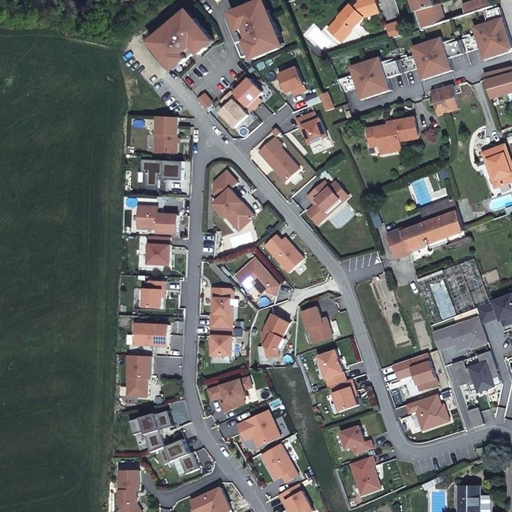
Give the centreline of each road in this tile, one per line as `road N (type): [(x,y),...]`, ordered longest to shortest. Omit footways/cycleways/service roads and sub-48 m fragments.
road 1 (residential): [(211,141),(231,148),(342,274),(399,446),(425,452),(493,434),(511,440)]
road 2 (residential): [(258,511),(206,431),(190,389),(200,161),(211,141)]
road 3 (residential): [(511,59),(352,111)]
